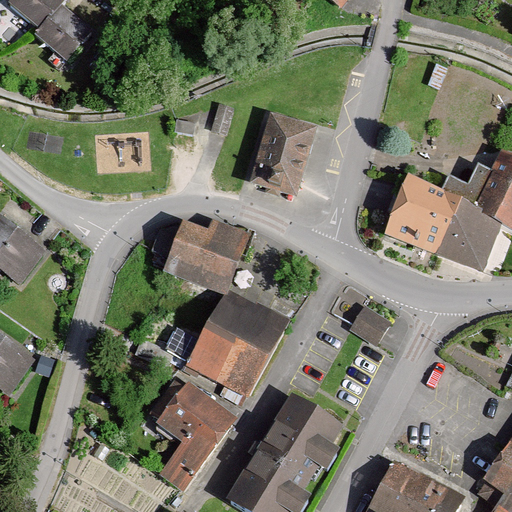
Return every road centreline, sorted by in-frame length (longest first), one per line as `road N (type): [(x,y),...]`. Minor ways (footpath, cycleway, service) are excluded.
road 1 (residential): [(29,511),(51,462),(111,235)]
road 2 (residential): [(331,251),(394,0)]
road 3 (residential): [(445,295),(334,511)]
road 4 (residential): [(111,235),(152,212),(200,203),(252,214),(331,251)]
road 5 (residential): [(111,235),(0,160)]
road 6 (residential): [(331,251),(445,295)]
